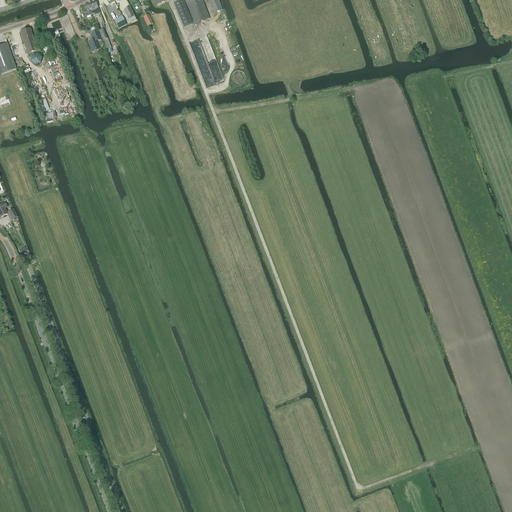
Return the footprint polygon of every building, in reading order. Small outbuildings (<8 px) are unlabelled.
[(182,0),(174,4),(176,10),(184,27),(193,23),(182,0)] [(185,0),(194,25),(209,19),(202,0),(185,0)] [(208,0),(213,14),(222,10),(218,0),(208,0)] [(87,4),(91,15),(94,14),(94,16),(100,14),(95,1),(87,4)] [(91,15),(87,4),(80,8),(82,14),(81,14),(83,18),(91,15)] [(136,19),(129,7),(124,10),(130,22),(136,19)] [(148,15),(144,17),(143,18),(147,27),(153,24),(148,15)] [(126,23),(123,18),(117,21),(120,26),(126,23)] [(30,29),(20,32),(27,55),(37,51),(35,44),(36,43),(36,42),(41,41),(39,36),(33,38),(30,29)] [(99,32),(102,40),(107,38),(104,30),(99,32)] [(91,35),(93,40),(88,42),(92,52),(99,49),(96,41),(100,40),(97,32),(91,35)] [(16,70),(7,44),(0,46),(0,74),(0,75),(16,70)] [(59,75),(51,56),(45,58),(49,67),(51,66),(55,77),(59,75)] [(12,220),(17,218),(17,217),(13,209),(8,212),(12,220)]
